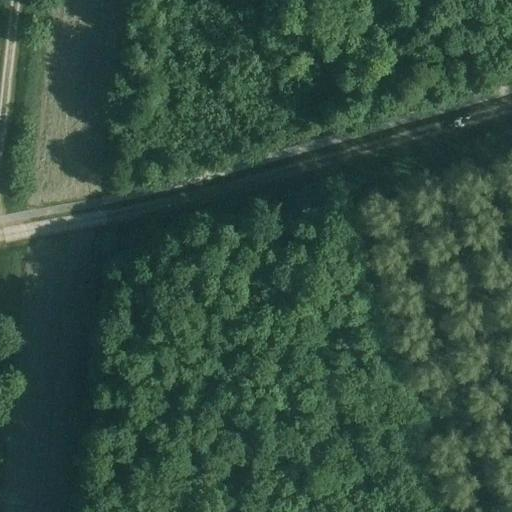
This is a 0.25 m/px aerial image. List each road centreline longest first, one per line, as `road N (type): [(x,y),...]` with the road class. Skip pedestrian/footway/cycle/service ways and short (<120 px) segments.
road 1 (track): [(0,237),(511,108)]
road 2 (track): [(14,0),(0,139)]
